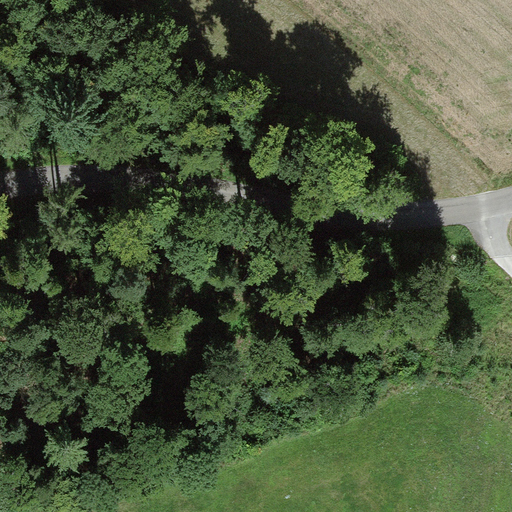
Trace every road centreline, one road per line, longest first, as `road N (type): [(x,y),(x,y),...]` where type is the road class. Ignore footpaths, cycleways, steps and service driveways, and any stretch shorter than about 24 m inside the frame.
road 1 (tertiary): [(0,197),(90,185),(257,198),(359,219),(511,201)]
road 2 (track): [(176,0),(294,83),(418,140),(484,209)]
